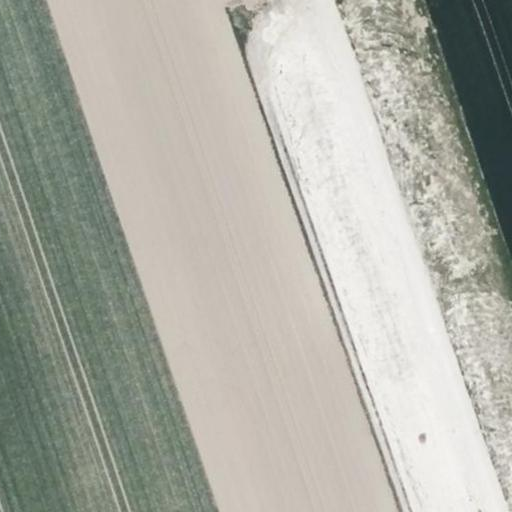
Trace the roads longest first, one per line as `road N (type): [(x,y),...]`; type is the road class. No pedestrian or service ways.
road 1 (track): [(409,511),(248,31),(302,0)]
road 2 (track): [(320,0),(496,511)]
